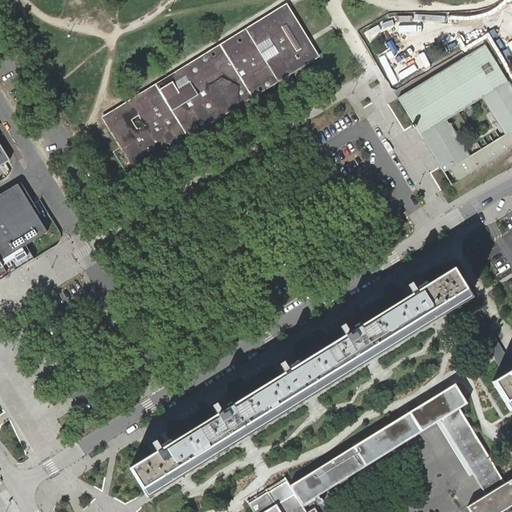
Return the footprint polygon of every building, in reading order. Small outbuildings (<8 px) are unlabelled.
[(136,106),(134,108),(133,106),(131,106),(112,117),(112,118),(111,119),(110,120),(113,125),(114,126),(115,127),(118,125),(120,130),(116,132),(136,164),(137,165),(139,165),(146,160),(145,158),(146,157),(150,155),(151,153),(151,151),(146,143),(152,138),(158,146),(159,147),(161,147),(182,133),(183,132),(183,129),(179,122),(184,119),(187,123),(189,123),(197,118),(199,116),(199,115),(196,108),(207,101),(225,110),(237,103),(238,88),(241,86),(244,85),(244,83),(244,81),(242,80),(241,80),(244,78),(250,88),(252,89),(254,89),(270,79),(271,77),(271,75),(276,72),(277,70),(277,68),(275,64),(282,60),(286,67),(287,68),(290,68),(307,58),(308,56),(308,55),(303,47),(308,44),(293,20),(291,21),(286,13),(285,12),(282,12),(261,25),(260,27),(260,29),(261,31),(252,36),(252,39),(253,41),(246,46),(245,45),(244,44),(239,47),(241,50),(241,53),(240,56),(236,59),(233,54),(232,53),(228,53),(221,58),(219,56),(216,56),(199,66),(199,69),(200,71),(195,73),(194,75),(194,76),(196,78),(193,80),(192,78),(188,80),(189,82),(177,90),(173,83),(160,91),(162,95),(155,100),(152,96),(149,95),(137,102),(136,104),(136,106)] [(416,127),(421,136),(434,128),(453,158),(440,166),(451,185),(511,147),(511,89),(508,82),(485,45),(398,98),(415,125),(416,127)] [(400,76),(421,62),(412,50),(392,64),(400,76)] [(421,136),(440,166),(453,158),(434,128),(421,136)] [(0,146),(0,165),(8,161),(0,146)] [(0,276),(6,273),(0,262),(0,260),(47,232),(17,184),(0,194),(0,276)] [(145,492),(148,496),(470,298),(452,269),(425,286),(411,295),(359,327),(344,336),(299,364),(283,374),(231,406),(216,415),(171,443),(156,452),(153,454),(130,468),(145,492)] [(422,280),(408,289),(411,295),(425,286),(422,280)] [(493,322),(504,317),(509,328),(511,327),(511,310),(502,287),(490,292),(498,311),(490,315),(493,322)] [(355,321),(340,331),(344,336),(359,327),(355,321)] [(295,359),(280,368),(283,374),(299,364),(295,359)] [(511,369),(492,382),(510,410),(511,409),(511,369)] [(257,498),(249,503),(254,511),(305,511),(302,505),(339,482),(340,484),(348,479),(347,477),(439,420),(485,495),(467,506),(470,511),(500,511),(511,505),(511,478),(511,479),(508,481),(504,483),(459,408),(466,404),(454,384),(433,398),(409,412),(408,410),(352,444),(354,446),(290,486),(287,481),(268,492),(270,496),(260,502),(257,498)] [(228,400),(213,409),(216,415),(231,406),(228,400)] [(504,424),(498,427),(502,439),(509,436),(504,424)] [(168,437),(153,446),(156,452),(171,443),(168,437)] [(276,483),(266,489),(268,492),(287,481),(285,478),(276,483)] [(469,488),(476,497),(483,493),(476,483),(469,488)] [(266,489),(247,501),(249,503),(257,498),(260,502),(270,496),(268,492),(266,489)]
